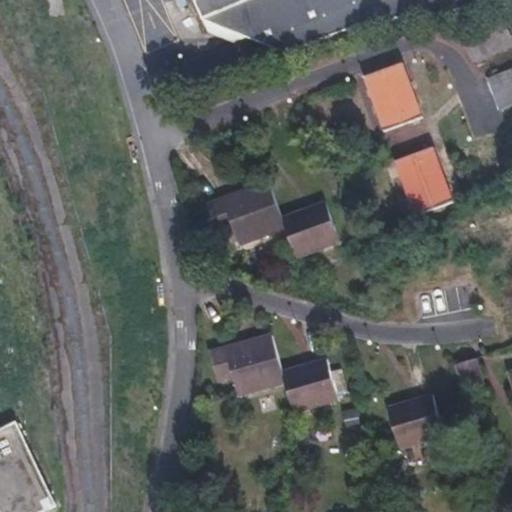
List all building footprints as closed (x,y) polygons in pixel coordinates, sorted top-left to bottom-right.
[(193,0),(207,32),(278,59),(409,12),(433,17),(475,0),(193,0)] [(423,118),(404,62),(363,76),(383,132),(423,118)] [(511,68),(487,77),(498,109),(511,104),(511,68)] [(435,146),(395,161),(416,217),(456,202),(435,146)] [(286,232),(281,217),(266,177),(205,200),(214,226),(228,221),(239,249),(286,232)] [(341,242),(326,200),(281,217),(286,232),(296,258),(341,242)] [(287,385),(282,370),(271,333),(210,351),(219,381),(233,377),(240,399),(287,385)] [(341,403),(327,357),(282,370),(287,385),(296,416),(341,403)] [(433,396),(389,407),(399,448),(443,437),(433,396)] [(47,511),(59,506),(18,420),(0,428),(0,511),(47,511)]
